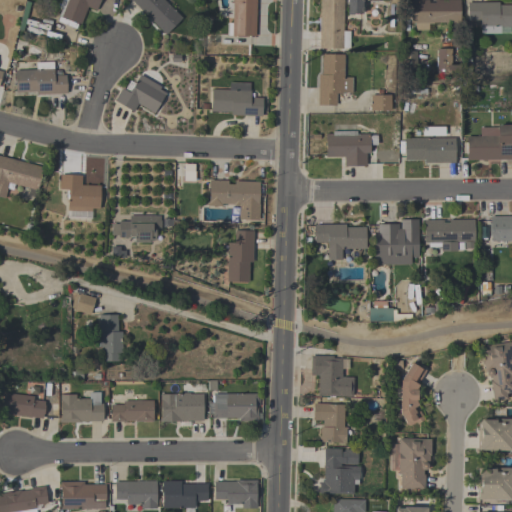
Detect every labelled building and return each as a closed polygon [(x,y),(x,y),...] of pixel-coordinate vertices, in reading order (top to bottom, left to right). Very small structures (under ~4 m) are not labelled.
[(80,23),(58,15),(60,8),(58,7),(60,0),(98,0),(95,10),(86,7),(80,23)] [(131,0),(164,0),(181,17),(164,33),(131,0)] [(255,0),(255,35),(226,35),(227,22),(231,22),(231,0),(255,0)] [(349,31),(348,48),(318,48),(318,0),(342,0),(342,30),(349,31)] [(361,0),(361,13),(346,13),(346,0),(361,0)] [(414,30),(414,22),(409,22),(409,0),(427,0),(427,2),(434,2),(434,0),(459,0),(459,22),(432,22),(432,23),(428,23),(428,30),(414,30)] [(466,2),(497,2),(497,4),(511,4),(511,26),(499,26),(499,33),(480,33),(480,26),(479,26),(479,20),(466,20),(466,2)] [(207,31),(225,32),(225,33),(226,33),(226,35),(228,35),(227,51),(207,50),(207,31)] [(450,48),(450,70),(436,70),(436,48),(450,48)] [(317,104),(317,74),(320,74),(321,53),(343,54),(343,77),(351,77),(351,92),(341,92),(341,93),(335,93),(335,105),(317,104)] [(66,92),(35,94),(35,91),(15,92),(14,70),(35,69),(35,62),(52,61),(53,75),(65,74),(66,92)] [(113,100),(121,87),(128,92),(139,74),(160,86),(158,89),(165,92),(153,113),(137,103),(132,111),(113,100)] [(261,116),(230,114),(230,111),(209,110),(210,88),(228,89),(229,82),(249,83),(249,90),(250,90),(249,97),(262,97),(261,116)] [(390,110),(369,110),(369,94),(390,94),(390,110)] [(511,159),(466,159),(466,135),(478,135),(478,126),(495,126),(495,124),(511,124),(511,159)] [(324,156),(324,134),(331,134),(331,131),(355,131),(355,134),(368,133),(368,152),(364,152),(364,165),(343,165),(343,156),(324,156)] [(454,162),(423,162),(423,159),(403,159),(403,137),(454,137),(454,162)] [(35,189),(7,182),(6,185),(7,185),(3,198),(0,197),(0,155),(41,167),(35,189)] [(80,175),(80,185),(99,185),(99,208),(91,208),(91,211),(66,210),(66,189),(59,189),(59,174),(80,175)] [(258,181),(257,204),(258,204),(258,219),(238,219),(238,205),(233,205),(233,204),(221,203),(221,206),(207,205),(207,201),(208,201),(209,179),(227,180),(227,184),(233,184),(233,180),(258,181)] [(155,240),(150,240),(150,242),(133,242),(133,236),(130,236),(130,237),(117,237),(117,235),(111,235),(111,223),(117,223),(117,220),(128,220),(128,215),(159,215),(159,220),(160,220),(160,231),(155,231),(155,240)] [(511,240),(490,240),(490,215),(511,215),(511,240)] [(372,264),(372,233),(376,233),(376,223),(397,223),(397,229),(399,229),(399,219),(417,219),(417,257),(410,257),(410,264),(372,264)] [(473,219),(473,248),(464,248),(464,242),(462,242),(462,249),(456,249),(456,250),(440,250),(440,246),(428,246),(428,242),(423,242),(423,219),(442,219),(442,222),(448,222),(448,219),(473,219)] [(364,226),(364,248),(340,248),(340,259),(326,259),(326,242),(314,242),(314,224),(344,224),(344,226),(364,226)] [(234,242),(234,230),(252,230),(252,261),(248,261),(247,281),(226,281),(226,242),(234,242)] [(90,313),(95,299),(83,295),(79,310),(90,313)] [(117,314),(117,331),(121,331),(121,353),(119,353),(119,361),(99,361),(99,333),(98,333),(98,314),(117,314)] [(510,341),(511,352),(511,392),(505,393),(506,399),(492,401),(489,381),(491,380),(490,375),(489,376),(488,376),(487,376),(486,375),(485,374),(484,373),(484,372),(484,371),(483,371),(482,362),(480,362),(478,346),(510,341)] [(318,375),(309,374),(310,355),(332,356),(332,358),(341,358),(341,377),(352,377),(352,396),(317,395),(318,375)] [(425,370),(417,383),(418,384),(415,389),(417,389),(416,399),(415,399),(419,408),(419,411),(424,419),(416,423),(415,422),(409,425),(405,424),(399,411),(399,399),(392,399),(393,380),(399,380),(410,362),(419,367),(420,366),(425,370)] [(0,413),(3,392),(32,396),(32,400),(43,401),(43,405),(44,405),(43,414),(42,414),(41,418),(0,413)] [(102,421),(80,421),(80,422),(58,423),(58,418),(60,418),(60,401),(59,401),(59,394),(75,394),(75,398),(88,398),(88,392),(99,392),(99,403),(102,403),(102,421)] [(256,393),(256,399),(258,399),(258,406),(256,406),(256,412),(261,412),(261,419),(257,419),(257,421),(238,421),(238,418),(212,418),(212,412),(213,412),(213,393),(256,393)] [(159,421),(158,417),(160,417),(160,400),(159,400),(159,394),(182,394),(188,394),(202,394),(202,420),(180,420),(180,421),(159,421)] [(110,421),(110,404),(122,404),(122,400),(152,400),(152,417),(153,417),(153,421),(134,421),(134,420),(125,420),(125,421),(110,421)] [(343,405),(342,426),(345,427),(345,442),(319,441),(320,427),(322,427),(322,420),(312,420),(312,402),(328,403),(328,404),(343,405)] [(511,450),(479,450),(479,448),(478,448),(478,447),(476,446),(477,421),(479,421),(479,420),(480,420),(480,419),(494,419),(494,418),(511,418),(511,450)] [(399,489),(399,473),(397,473),(397,438),(430,438),(430,455),(428,455),(428,465),(427,465),(427,466),(427,467),(426,468),(426,469),(425,469),(424,469),(422,469),(422,474),(424,474),(424,489),(399,489)] [(323,448),(340,448),(340,451),(343,451),(343,449),(357,449),(356,464),(340,463),(340,465),(360,466),(360,479),(358,479),(358,484),(353,484),(353,494),(318,493),(318,482),(321,482),(321,479),(322,479),(323,448)] [(476,499),(476,470),(477,470),(477,468),(493,468),(493,467),(511,467),(511,500),(476,499)] [(155,480),(155,508),(140,508),(140,504),(125,504),(125,499),(114,499),(114,481),(135,481),(135,480),(155,480)] [(206,500),(193,500),(193,508),(161,508),(161,480),(179,480),(179,484),(206,484),(206,500)] [(256,508),(240,508),(240,504),(226,504),(226,499),(213,499),(213,481),(235,481),(235,480),(256,480),(256,485),(255,485),(255,502),(256,502),(256,508)] [(104,484),(105,500),(103,500),(103,509),(60,509),(60,487),(59,487),(59,481),(83,481),(83,484),(104,484)] [(0,511),(0,493),(19,490),(20,491),(29,490),(28,488),(44,486),(44,490),(46,503),(34,505),(34,511),(0,511)] [(331,511),(332,498),(364,499),(363,511),(331,511)]
